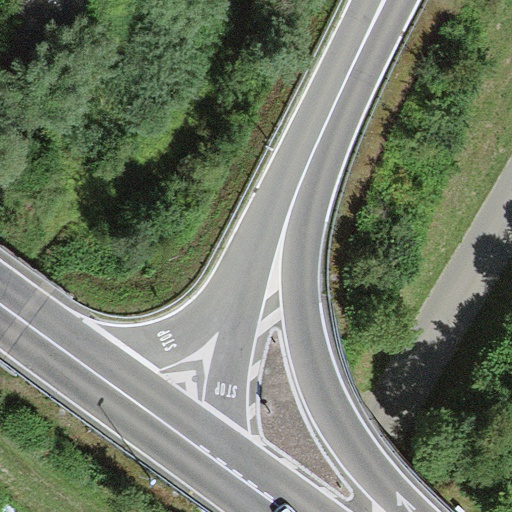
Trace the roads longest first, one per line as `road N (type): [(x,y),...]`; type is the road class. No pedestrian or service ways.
road 1 (primary): [(418,511),(331,406),(302,292),(312,215),(346,82)]
road 2 (secondary): [(346,82),(165,423)]
road 3 (unclassified): [(325,511),(386,388),(511,185)]
road 4 (primary): [(0,303),(165,423)]
road 5 (primary): [(165,423),(287,511)]
